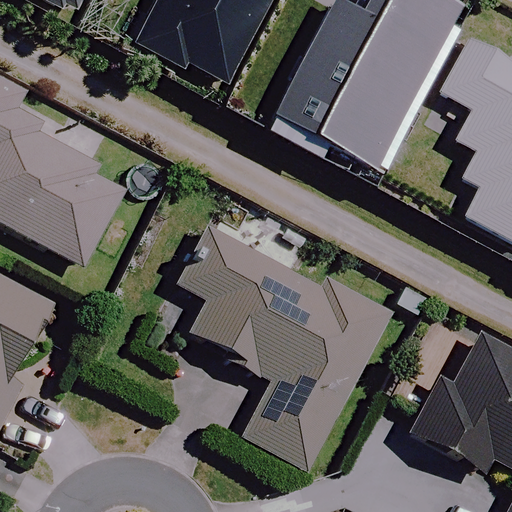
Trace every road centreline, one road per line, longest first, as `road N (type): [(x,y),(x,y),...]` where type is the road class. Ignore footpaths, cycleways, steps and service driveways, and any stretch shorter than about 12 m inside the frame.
road 1 (residential): [(511,318),(0,46)]
road 2 (residential): [(71,511),(82,498),(120,483),(162,498),(174,511)]
